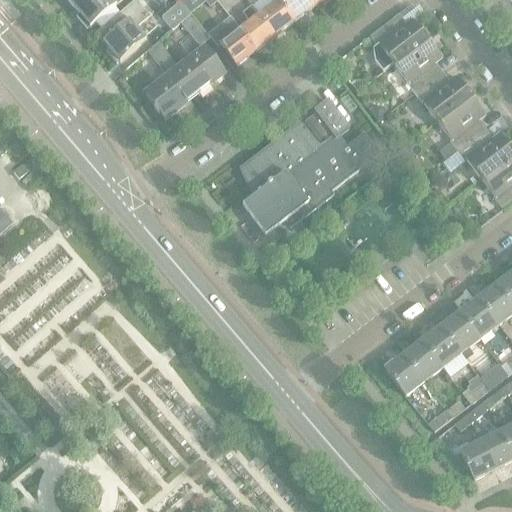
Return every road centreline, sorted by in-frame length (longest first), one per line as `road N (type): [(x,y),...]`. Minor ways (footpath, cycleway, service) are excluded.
road 1 (residential): [(125,202),(385,0)]
road 2 (residential): [(288,398),(511,220)]
road 3 (secondary): [(288,398),(125,202)]
road 4 (secondary): [(125,202),(0,57)]
road 5 (secondary): [(367,492),(288,398)]
